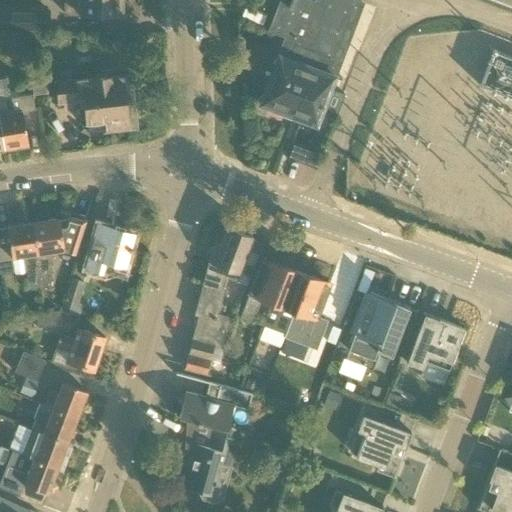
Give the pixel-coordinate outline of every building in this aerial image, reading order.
[(66,0),(66,15),(121,15),(121,0),(66,0)] [(315,82),(331,88),(363,3),(354,0),(316,0),(315,3),(306,0),(281,0),(270,30),(286,36),(264,95),(257,100),(261,109),(270,108),(293,116),(304,87),(312,90),(315,82)] [(18,15),(18,28),(58,27),(57,14),(18,15)] [(4,37),(8,57),(26,53),(22,33),(4,37)] [(31,76),(34,96),(48,94),(45,74),(31,76)] [(132,86),(130,87),(129,82),(110,84),(110,77),(58,83),(60,103),(81,101),(81,105),(86,105),(89,131),(105,129),(105,133),(137,130),(132,86)] [(33,95),(9,99),(6,79),(0,79),(0,115),(6,148),(29,144),(23,113),(36,110),(33,95)] [(317,125),(331,88),(315,82),(312,90),(304,87),(293,116),(317,125)] [(338,113),(345,94),(331,88),(323,108),(338,113)] [(37,254),(35,292),(53,292),(53,254),(66,251),(76,254),(86,220),(70,216),(70,218),(31,224),(37,254)] [(37,254),(31,224),(0,229),(0,275),(0,276),(15,273),(13,261),(25,259),(28,276),(28,292),(35,292),(37,254)] [(109,274),(112,263),(126,267),(130,251),(134,252),(135,249),(131,248),(134,234),(104,226),(99,246),(94,245),(87,269),(103,273),(103,272),(109,274)] [(237,282),(254,238),(227,228),(221,245),(217,243),(210,262),(205,284),(225,289),(223,288),(225,277),(237,282)] [(274,302),(286,268),(263,259),(241,318),(253,322),(262,298),(272,302),(274,302)] [(286,334),(308,276),(286,268),(274,302),(272,302),(263,326),(286,334)] [(318,318),(330,284),(308,276),(286,334),(285,337),(317,349),(327,321),(318,318)] [(61,311),(75,315),(85,283),(72,279),(61,311)] [(223,299),(225,289),(205,284),(202,294),(223,299)] [(374,361),(377,352),(392,357),(411,308),(371,293),(366,306),(363,305),(357,319),(361,321),(349,351),(374,361)] [(220,311),(223,299),(202,294),(199,306),(220,311)] [(196,316),(198,316),(199,317),(216,321),(218,314),(219,314),(220,311),(199,306),(196,316)] [(38,328),(62,325),(60,312),(36,315),(38,328)] [(425,315),(407,363),(423,369),(426,361),(449,370),(465,329),(424,313),(424,315),(425,315)] [(213,346),(215,347),(222,349),(233,318),(219,314),(218,314),(216,321),(219,322),(216,334),(213,346)] [(219,322),(216,321),(199,317),(196,328),(216,334),(219,322)] [(213,346),(216,334),(196,328),(193,340),(213,346)] [(94,370),(105,338),(78,329),(74,340),(61,335),(57,346),(71,351),(67,361),(94,370)] [(193,340),(189,354),(211,360),(215,347),(213,346),(193,340)] [(46,359),(26,351),(18,371),(28,375),(38,379),(46,359)] [(207,375),(211,360),(189,354),(185,369),(207,375)] [(358,378),(364,364),(344,356),(338,370),(358,378)] [(20,393),(34,398),(39,384),(26,378),(20,393)] [(46,404),(78,417),(87,392),(64,382),(59,393),(51,390),(46,404)] [(213,433),(226,437),(235,405),(249,409),(253,393),(210,382),(206,397),(186,392),(179,417),(198,422),(197,424),(201,425),(202,423),(215,427),(213,433)] [(46,404),(45,406),(39,403),(31,426),(32,427),(31,430),(68,443),(78,417),(46,404)] [(365,434),(356,458),(378,466),(376,471),(396,478),(413,434),(363,415),(357,431),(365,434)] [(17,424),(9,448),(20,451),(28,428),(17,424)] [(58,468),(68,443),(31,430),(22,455),(25,456),(58,468)] [(238,440),(226,437),(213,433),(209,447),(193,443),(181,487),(214,496),(217,485),(219,485),(221,480),(219,479),(223,464),(231,467),(238,440)] [(478,454),(496,463),(502,451),(484,442),(478,454)] [(25,456),(23,463),(20,471),(28,474),(24,484),(12,480),(7,492),(43,505),(47,494),(48,494),(58,468),(25,456)] [(511,511),(511,471),(494,464),(477,509),(484,511),(498,511),(499,511),(500,511),(511,511)] [(383,511),(384,509),(335,490),(329,506),(337,509),(335,511),(383,511)]
